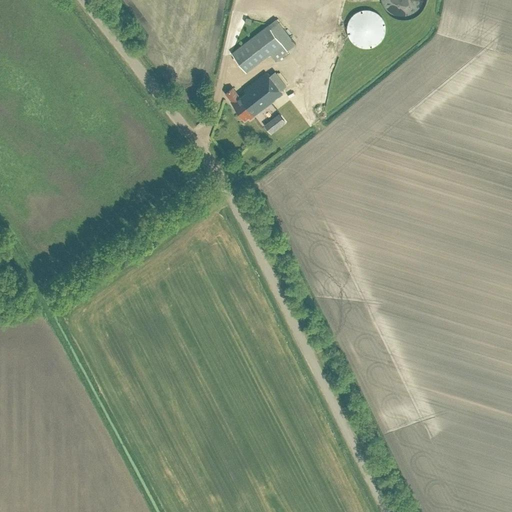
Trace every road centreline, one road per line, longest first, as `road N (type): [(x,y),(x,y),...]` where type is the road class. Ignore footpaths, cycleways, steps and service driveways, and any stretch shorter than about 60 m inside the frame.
road 1 (unclassified): [(387,511),(226,190),(84,0)]
road 2 (track): [(200,148),(237,0)]
